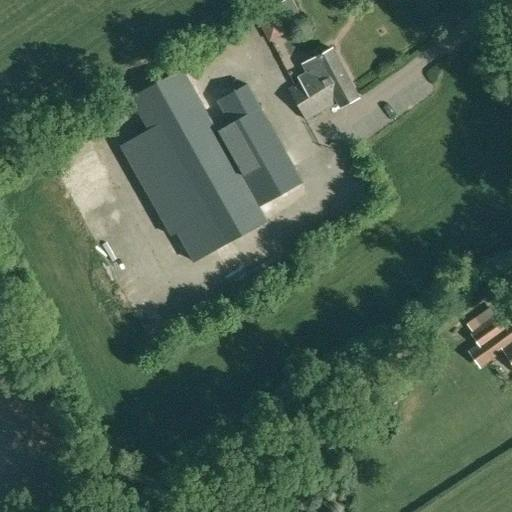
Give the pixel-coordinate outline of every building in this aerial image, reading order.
[(286,30),(273,6),(256,15),(269,39),(286,30)] [(339,107),(357,98),(331,49),(302,64),(307,73),(298,78),(300,82),(288,89),(305,119),(337,102),(339,107)] [(303,182),(248,85),(219,101),(219,102),(205,110),(182,69),(132,98),(150,131),(122,146),(173,236),(179,233),(195,262),(217,250),(267,221),(267,220),(299,201),(292,188),(303,182)] [(117,151),(104,156),(117,187),(130,182),(117,151)] [(102,181),(88,191),(96,203),(110,193),(102,181)] [(362,209),(383,201),(379,190),(358,198),(362,209)] [(150,210),(136,216),(144,235),(158,229),(150,210)] [(160,254),(144,264),(152,278),(169,267),(160,254)] [(119,292),(137,284),(133,276),(115,284),(119,292)] [(511,361),(511,329),(510,327),(511,326),(502,314),(472,334),(481,347),(504,331),(511,341),(502,347),(511,361)]
